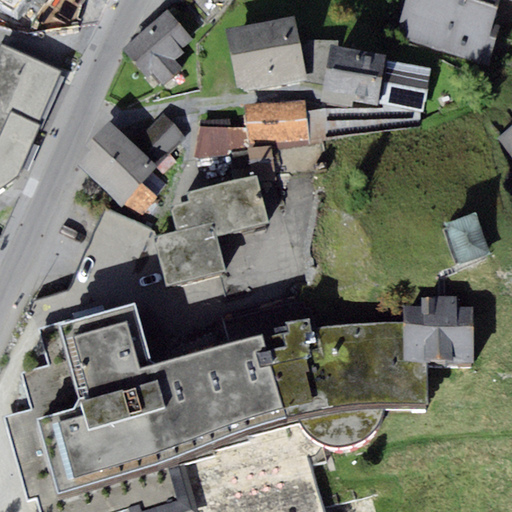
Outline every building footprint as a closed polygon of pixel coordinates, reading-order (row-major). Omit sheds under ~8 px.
[(20,0),(0,0),(0,2),(12,10),(20,0)] [(193,0),(191,3),(212,20),(227,0),(193,0)] [(511,0),(405,0),(395,36),(487,65),(500,24),(494,22),(500,0),(511,0)] [(192,43),(167,16),(125,53),(155,87),(182,71),(176,61),(192,43)] [(294,16),(226,30),(237,88),(244,86),(245,91),(303,80),(302,76),(306,75),(294,16)] [(387,56),(329,44),(322,101),(351,108),(377,109),(377,102),(386,60),(387,56)] [(64,73),(1,47),(0,49),(0,196),(18,183),(40,133),(37,132),(64,73)] [(432,69),(386,60),(377,102),(423,111),(432,69)] [(304,100),(244,104),(245,118),(248,153),(250,176),(256,175),(258,183),(325,173),(323,140),(309,141),(304,100)] [(187,137),(162,113),(134,143),(158,167),(187,137)] [(193,159),(248,153),(245,118),(200,120),(193,159)] [(134,143),(110,121),(86,146),(90,150),(76,164),(120,205),(130,196),(143,182),(158,167),(134,143)] [(511,127),(497,138),(511,157),(511,127)] [(250,176),(187,191),(189,201),(170,205),(176,230),(153,236),(166,285),(226,271),(216,233),(267,221),(258,183),(256,175),(250,176)] [(143,182),(130,196),(146,212),(159,199),(143,182)] [(490,253),(476,212),(446,222),(460,263),(490,253)] [(428,305),(403,305),(403,323),(403,360),(427,361),(427,367),(473,367),(473,306),(456,306),(456,295),(429,295),(428,305)] [(37,497),(41,511),(322,511),(307,459),(317,457),(322,443),(334,445),(350,444),(362,441),(374,433),(380,422),(383,409),(427,409),(427,367),(427,361),(403,360),(403,323),(379,323),(309,326),(309,318),(286,320),(289,332),(262,337),(260,334),(151,361),(134,303),(39,329),(48,365),(19,373),(30,412),(5,420),(28,500),(37,497)]
